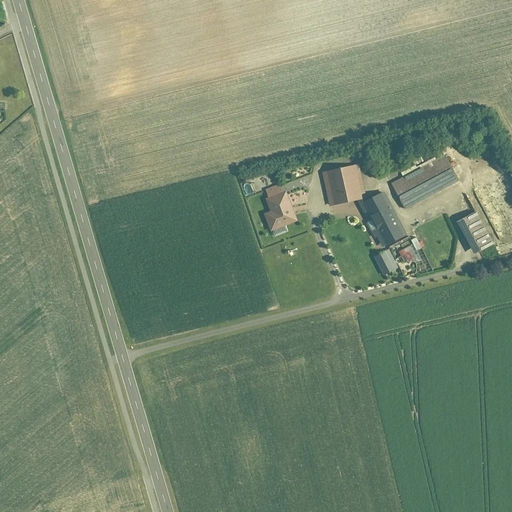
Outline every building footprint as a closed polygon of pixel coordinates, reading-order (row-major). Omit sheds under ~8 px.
[(446,155),(392,182),(406,209),(460,182),(446,155)] [(323,172),(331,208),(363,201),(356,165),(323,172)] [(292,172),(283,176),(288,187),(297,183),(292,172)] [(266,215),(272,232),(299,223),(289,194),(268,200),(273,213),(266,215)] [(390,194),(365,206),(386,251),(375,256),(386,279),(403,270),(394,251),(413,242),(390,194)] [(494,243),(477,212),(456,223),(473,254),(494,243)]
